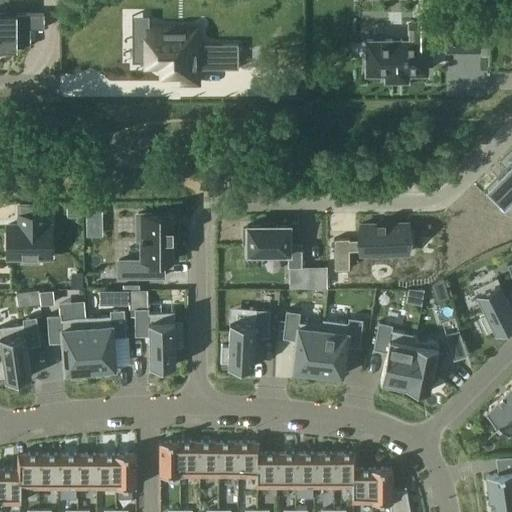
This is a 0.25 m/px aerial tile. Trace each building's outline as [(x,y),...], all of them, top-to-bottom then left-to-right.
[(0,13),(0,49),(17,49),(17,47),(30,47),(30,28),(44,28),(44,13),(0,13)] [(367,39),(367,71),(387,70),(387,77),(407,77),(406,70),(426,70),(426,51),(431,51),(431,49),(447,49),(447,51),(479,51),(479,20),(447,20),(447,22),(431,22),(431,20),(410,20),(410,39),(367,39)] [(140,38),(140,62),(163,62),(163,72),(180,72),(180,81),(197,81),(197,28),(148,29),(148,38),(140,38)] [(222,44),(222,69),(239,68),(239,44),(222,44)] [(511,163),(511,165),(485,193),(504,212),(511,203),(511,159),(510,162),(511,163)] [(40,262),(40,257),(51,257),(51,250),(51,225),(45,225),(45,202),(20,202),(20,217),(21,217),(21,225),(8,225),(8,257),(21,257),(21,262),(40,262)] [(87,221),(103,221),(103,205),(87,205),(87,221)] [(172,262),(172,239),(173,239),(173,227),(171,227),(171,214),(164,214),(137,214),(137,239),(141,239),(141,260),(118,260),(119,276),(164,276),(164,262),(172,262)] [(361,224),(361,256),(390,256),(390,253),(407,252),(407,256),(409,256),(409,224),(361,224)] [(288,267),(302,267),(302,243),(290,243),(290,225),(273,225),(264,225),(247,225),(247,228),(243,228),(243,243),(247,243),(247,253),(288,253),(288,267)] [(311,266),(311,288),(327,288),(327,266),(311,266)] [(511,307),(497,277),(474,288),(486,314),(480,317),(487,332),(494,329),(495,332),(511,324),(511,307)] [(39,289),(32,290),(34,303),(41,302),(39,289)] [(121,289),(121,303),(129,303),(129,289),(121,289)] [(149,307),(135,307),(136,335),(149,335),(150,365),(176,365),(175,340),(182,339),(182,323),(175,323),(175,311),(149,312),(149,307)] [(111,314),(86,316),(91,369),(115,367),(113,337),(127,336),(124,308),(110,309),(111,314)] [(222,344),(221,361),(228,361),(228,365),(254,366),(255,336),(269,336),(270,308),(256,308),(256,322),(230,321),(229,345),(222,344)] [(286,309),(283,337),(296,339),(293,369),(318,372),(324,319),(323,319),(322,323),(299,321),(300,311),(286,309)] [(61,313),(48,314),(50,342),(63,341),(66,371),(91,369),(86,316),(62,318),(61,313)] [(0,338),(3,359),(0,359),(0,376),(5,376),(6,380),(31,376),(27,346),(41,344),(37,316),(23,318),(24,323),(0,326),(0,338)] [(324,319),(318,372),(342,375),(346,345),(360,346),(363,319),(349,317),(348,322),(324,319)] [(379,321),(374,349),(387,351),(381,381),(405,386),(416,333),(392,329),(393,324),(379,321)] [(459,329),(446,333),(454,359),(467,355),(459,329)] [(405,386),(405,387),(430,391),(439,343),(416,338),(417,334),(416,333),(405,386)] [(511,386),(487,412),(508,434),(511,430),(511,386)] [(180,474),(180,441),(160,441),(160,474),(180,474)] [(180,441),(180,474),(200,474),(199,441),(180,441)] [(199,441),(200,474),(219,474),(219,441),(199,441)] [(219,441),(219,474),(238,474),(238,441),(219,441)] [(238,441),(238,474),(256,474),(256,485),(257,485),(257,441),(238,441)] [(257,441),(257,485),(276,485),(276,452),(259,452),(259,441),(257,441)] [(276,452),(276,485),(296,485),(295,452),(276,452)] [(295,452),(296,485),(315,485),(315,452),(295,452)] [(315,452),(315,485),(334,485),(334,452),(315,452)] [(334,452),(334,485),(352,485),(352,501),(353,501),(353,452),(334,452)] [(353,452),(353,501),(372,501),(372,467),(355,467),(355,452),(353,452)] [(18,453),(18,468),(1,468),(1,502),(20,502),(20,453),(18,453)] [(39,453),(20,453),(20,502),(21,502),(21,486),(39,486),(39,453)] [(59,486),(59,453),(39,453),(39,486),(59,486)] [(59,486),(78,486),(78,453),(59,453),(59,486)] [(78,453),(78,486),(97,486),(97,453),(78,453)] [(97,453),(97,486),(116,486),(116,453),(97,453)] [(116,486),(136,486),(136,453),(116,453),(116,486)] [(372,467),(372,501),(390,501),(390,511),(410,511),(407,488),(392,488),(392,467),(372,467)] [(511,511),(511,470),(498,473),(486,474),(491,511),(511,511)]
